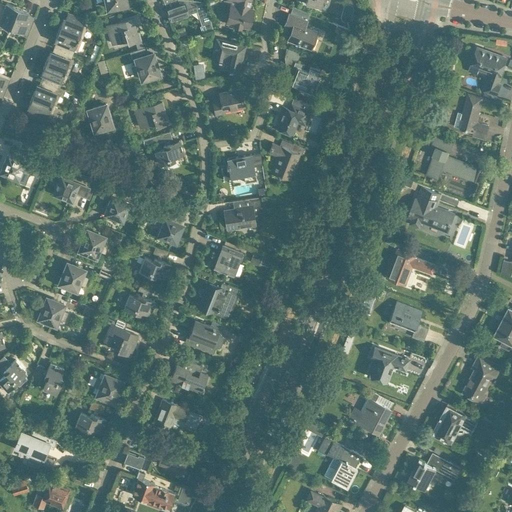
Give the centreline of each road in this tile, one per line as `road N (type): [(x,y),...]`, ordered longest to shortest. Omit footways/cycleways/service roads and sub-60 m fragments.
road 1 (residential): [(366,511),(460,331),(511,149)]
road 2 (residential): [(95,511),(184,276),(203,146)]
road 3 (secondary): [(219,511),(329,257)]
road 4 (secondary): [(329,257),(423,0)]
road 5 (secondary): [(394,0),(329,257)]
road 6 (residential): [(203,146),(249,136),(258,126),(272,0)]
road 7 (residential): [(203,146),(151,0)]
road 8 (residential): [(8,282),(34,275),(51,235),(43,221),(0,208)]
road 9 (residential): [(0,117),(44,0)]
